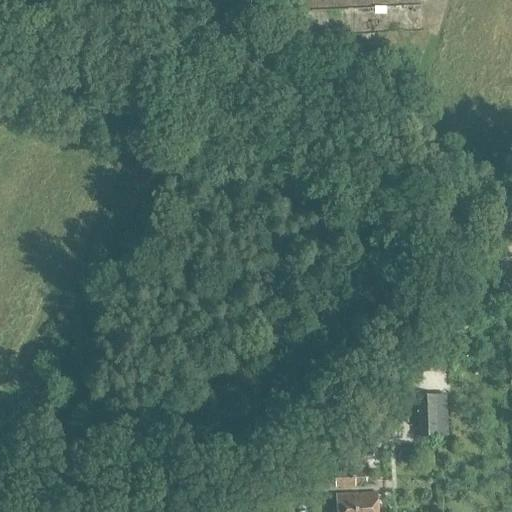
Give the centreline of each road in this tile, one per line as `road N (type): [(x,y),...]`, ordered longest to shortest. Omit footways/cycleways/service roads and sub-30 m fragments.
road 1 (track): [(161,82),(511,250)]
road 2 (track): [(309,511),(317,469),(511,257)]
road 3 (track): [(0,6),(161,82)]
